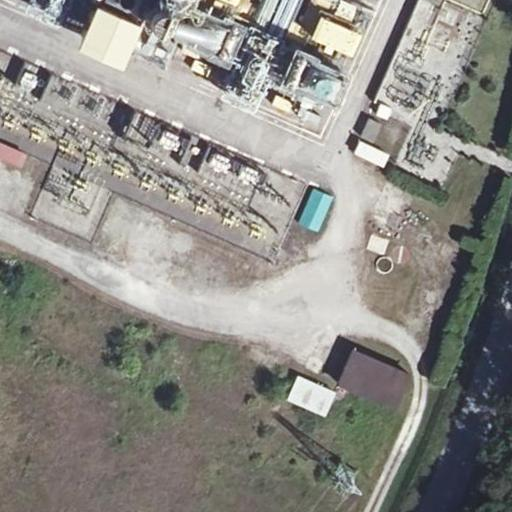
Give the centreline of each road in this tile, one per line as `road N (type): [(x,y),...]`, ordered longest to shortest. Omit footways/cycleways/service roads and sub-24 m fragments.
road 1 (unclassified): [(437,511),(511,332)]
road 2 (track): [(413,329),(421,397),(374,511)]
